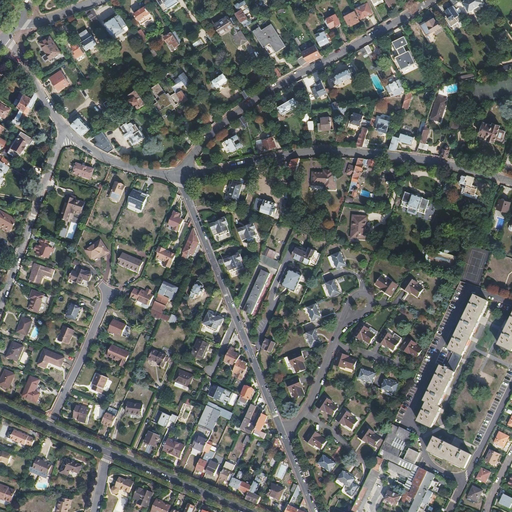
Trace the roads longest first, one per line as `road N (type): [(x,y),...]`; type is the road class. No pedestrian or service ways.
road 1 (residential): [(511,178),(346,149),(183,177)]
road 2 (residential): [(183,177),(202,142),(237,110),(433,0)]
road 3 (residential): [(67,131),(0,311)]
road 4 (secondary): [(109,451),(249,511)]
road 5 (residential): [(236,319),(183,177)]
road 6 (residential): [(49,424),(111,286)]
road 7 (residential): [(183,177),(123,162),(67,131)]
road 8 (residential): [(283,435),(236,319)]
